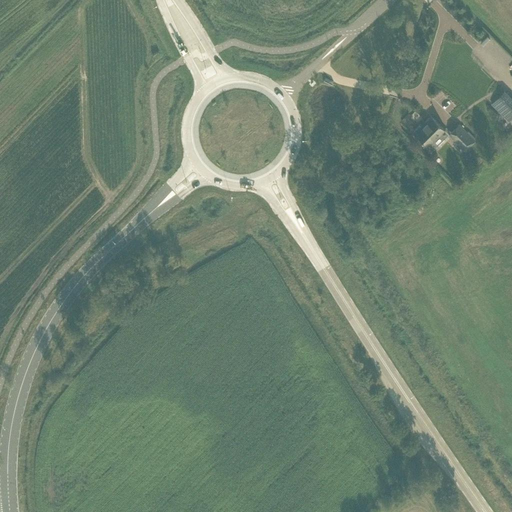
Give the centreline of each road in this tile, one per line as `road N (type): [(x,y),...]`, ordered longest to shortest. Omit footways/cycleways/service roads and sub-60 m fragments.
road 1 (primary): [(482,511),(300,229)]
road 2 (secondary): [(8,501),(13,415),(29,358),(85,273),(146,217)]
road 3 (unclassified): [(282,95),(388,0)]
